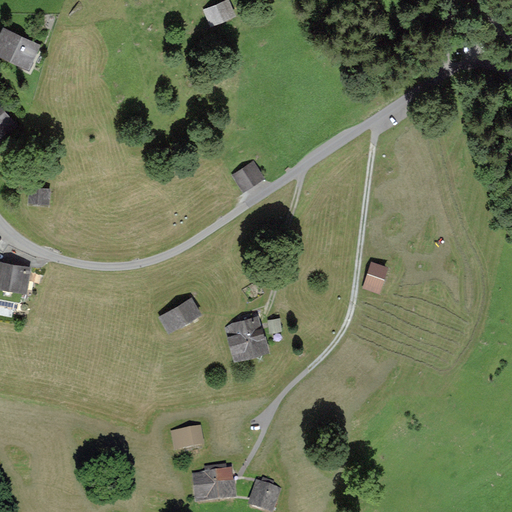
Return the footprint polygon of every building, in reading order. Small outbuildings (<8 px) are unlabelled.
[(224,0),(205,8),(211,21),(232,12),(226,0),(224,0)] [(5,30),(0,38),(0,49),(26,62),(35,44),(5,30)] [(0,132),(11,122),(0,109),(0,132)] [(235,174),(243,186),(260,174),(252,162),(235,174)] [(31,186),(30,198),(48,200),(49,188),(31,186)] [(372,261),(364,286),(377,290),(385,265),(372,261)] [(0,280),(23,285),(26,267),(0,262),(0,280)] [(190,298),(161,316),(168,329),(198,311),(190,298)] [(229,335),(234,355),(266,346),(260,327),(256,328),(252,311),(241,314),(242,320),(234,322),(237,333),(229,335)] [(270,319),(271,328),(279,327),(278,318),(270,319)] [(172,430),(175,445),(201,441),(199,426),(172,430)] [(194,472),(196,495),(232,491),(230,467),(226,468),(225,465),(205,467),(206,471),(194,472)] [(257,480),(250,499),(270,506),(277,487),(270,485),(271,482),(263,479),(262,482),(257,480)]
